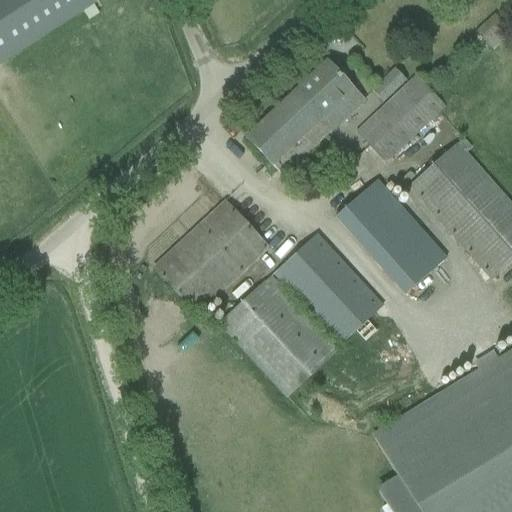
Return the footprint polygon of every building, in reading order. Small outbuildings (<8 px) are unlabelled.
[(0,0),(0,63),(93,4),(90,0),(0,0)] [(475,34),(493,53),(511,34),(494,16),(475,34)] [(246,139),(282,177),(333,128),(322,118),(351,91),(325,63),(246,139)] [(393,71),(370,93),(381,105),(405,83),(393,71)] [(415,76),(354,133),(383,165),(444,108),(415,76)] [(462,139),(406,188),(490,282),(511,261),(511,206),(466,154),(470,149),(462,139)] [(377,181),(334,219),(402,297),(445,258),(377,181)] [(152,270),(194,316),(266,250),(224,204),(152,270)] [(315,237),(273,276),(339,347),(381,309),(315,237)] [(269,279),(218,325),(286,399),(337,352),(269,279)] [(511,511),(511,354),(373,440),(397,481),(377,493),(388,511),(511,511)]
